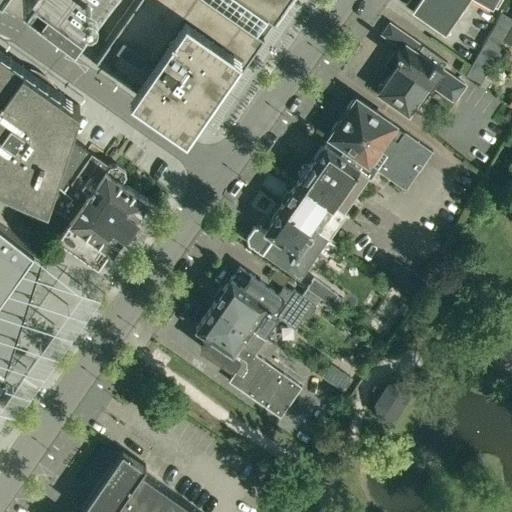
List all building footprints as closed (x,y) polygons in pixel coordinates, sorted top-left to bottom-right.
[(22,0),(75,38),(103,0),(22,0)] [(132,0),(132,1),(95,54),(96,54),(98,52),(136,79),(128,89),(185,128),(192,118),(198,122),(197,124),(198,125),(284,0),(132,0)] [(496,10),(501,1),(501,0),(406,0),(405,3),(445,31),(467,0),(484,0),(492,4),(491,7),(496,10)] [(398,61),(397,63),(378,90),(409,112),(429,82),(442,91),(441,92),(441,93),(441,94),(441,95),(441,96),(441,97),(442,98),(443,98),(444,99),(445,99),(446,99),(447,99),(448,99),(449,99),(450,98),(451,97),(455,100),(456,99),(454,97),(464,83),(441,66),(445,59),(395,24),(386,37),(400,47),(396,53),(400,56),(397,61),(398,61)] [(480,83),(498,51),(484,43),(466,74),(480,83)] [(47,203),(47,202),(69,135),(80,104),(0,47),(0,181),(10,187),(29,195),(47,203)] [(431,149),(404,130),(356,97),(355,99),(351,100),(346,106),(347,110),(340,121),(336,121),(331,128),(332,131),(330,134),(346,145),(341,151),(357,162),(361,156),(378,167),(388,175),(405,186),(431,149)] [(117,162),(110,164),(88,148),(69,135),(47,202),(71,218),(70,219),(71,220),(59,238),(97,265),(109,250),(110,247),(112,248),(124,232),(125,233),(126,231),(131,234),(135,234),(142,223),(141,220),(136,217),(138,215),(136,214),(137,212),(148,197),(122,180),(126,175),(124,168),(117,162)] [(357,162),(341,151),(326,141),(310,164),(308,163),(301,165),(298,170),(298,178),(298,179),(344,210),(368,175),(372,175),(378,167),(361,156),(357,162)] [(345,211),(344,210),(298,179),(291,188),(286,189),(281,195),(283,202),(282,204),(326,234),(328,236),(345,211)] [(313,254),(326,234),(282,204),(265,227),(261,224),(254,225),(247,235),(249,242),(262,251),(299,278),(304,271),(302,269),(310,257),(309,251),(313,254)] [(0,387),(4,375),(5,376),(6,376),(7,375),(8,375),(9,374),(10,373),(11,372),(11,371),(12,370),(12,369),(12,367),(11,367),(11,365),(10,365),(9,364),(8,363),(43,255),(0,221),(0,387)] [(321,296),(307,286),(302,293),(294,288),(289,289),(283,285),(278,293),(240,266),(232,276),(224,287),(220,287),(214,295),(216,299),(214,301),(262,334),(276,313),(295,326),(305,311),(308,314),(321,296)] [(307,286),(321,296),(326,289),(312,279),(307,286)] [(251,349),(262,334),(214,301),(197,326),(209,334),(201,345),(232,366),(232,365),(236,368),(229,379),(281,415),(302,384),(251,349)] [(342,370),(333,382),(344,390),(353,377),(342,370)] [(406,382),(390,381),(374,404),(381,419),(394,419),(411,394),(406,382)] [(201,511),(142,470),(146,464),(145,463),(144,464),(122,449),(114,461),(113,460),(79,508),(84,511),(201,511)] [(262,466),(254,477),(272,490),(280,478),(262,466)]
